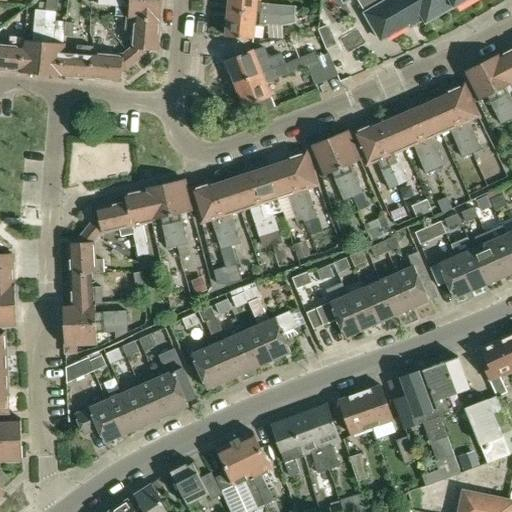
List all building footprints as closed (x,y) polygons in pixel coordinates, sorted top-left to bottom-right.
[(125,17),(128,18),(134,18),(158,21),(160,21),(162,0),(161,0),(98,0),(98,4),(116,5),(115,16),(125,17)] [(295,17),(296,6),(255,3),(255,0),(228,0),(227,11),(260,14),(295,17)] [(344,0),(345,1),(346,0),(360,0),(363,4),(365,3),(369,10),(365,12),(381,40),(408,24),(410,27),(423,20),(425,24),(466,0),(344,0)] [(23,37),(22,47),(20,70),(20,72),(40,74),(46,10),(38,9),(35,38),(23,37)] [(60,76),(61,74),(63,53),(64,44),(51,43),(55,11),(46,10),(40,74),(60,76)] [(296,25),(295,17),(260,14),(227,11),(225,36),(252,38),(253,28),(265,29),(265,27),(281,28),(296,25)] [(156,42),(158,21),(134,18),(128,18),(125,17),(124,30),(133,31),(132,48),(129,50),(137,61),(145,54),(145,50),(156,51),(157,42),(156,42)] [(64,35),(73,36),(74,22),(65,22),(64,35)] [(337,44),(329,24),(318,29),(327,49),(337,44)] [(0,68),(20,70),(22,47),(23,37),(10,36),(9,45),(0,44),(0,68)] [(76,55),(63,53),(61,74),(91,77),(93,53),(93,46),(77,44),(76,55)] [(250,51),(225,60),(233,83),(285,63),(281,53),(268,57),(264,46),(250,51)] [(511,48),(499,55),(511,81),(511,48)] [(285,63),(233,83),(242,107),(253,103),(257,114),(272,109),(268,98),(263,84),(308,66),(318,62),(317,58),(314,51),(285,63)] [(112,79),(120,80),(122,69),(127,69),(134,63),(125,53),(123,56),(93,53),(91,77),(111,79),(112,79)] [(327,54),(317,58),(318,62),(325,79),(335,75),(327,54)] [(510,119),(511,117),(511,100),(505,86),(511,82),(511,81),(499,55),(499,54),(482,62),(510,119)] [(325,79),(318,62),(308,66),(315,83),(325,79)] [(501,123),(505,121),(510,119),(482,62),(462,73),(477,101),(487,96),(501,123)] [(445,95),(471,154),(474,159),(484,155),(469,120),(477,116),(463,84),(444,92),(445,95)] [(450,128),(456,142),(463,157),(471,154),(445,95),(429,102),(441,132),(450,128)] [(429,102),(411,110),(434,169),(445,165),(432,135),(441,132),(429,102)] [(413,144),(419,158),(425,173),(434,169),(411,110),(392,118),(404,148),(413,144)] [(392,118),(373,127),(397,185),(408,180),(396,151),(404,148),(392,118)] [(377,160),(383,174),(389,189),(397,185),(373,127),(371,124),(352,132),(366,165),(377,160)] [(347,131),(327,139),(352,197),(362,192),(351,163),(359,160),(347,131)] [(343,200),(352,197),(327,139),(309,147),(321,176),(332,172),(343,200)] [(304,153),(285,159),(285,162),(306,221),(318,217),(308,188),(315,186),(304,153)] [(285,162),(267,168),(278,198),(287,195),(296,224),(300,223),(306,221),(285,162)] [(282,211),(278,198),(267,168),(248,174),(269,233),(273,246),(283,242),(274,214),(282,211)] [(269,233),(248,174),(229,180),(240,210),(249,207),(259,236),(262,235),(269,233)] [(178,246),(180,254),(180,257),(190,255),(181,213),(190,211),(183,180),(164,184),(178,246)] [(229,180),(211,186),(231,246),(241,242),(231,213),(240,210),(229,180)] [(224,248),(231,246),(211,186),(210,183),(190,189),(200,222),(211,219),(220,249),(224,248)] [(164,184),(142,189),(142,190),(150,220),(160,218),(163,232),(167,248),(170,248),(178,246),(164,184)] [(123,194),(125,202),(131,226),(132,234),(137,257),(149,254),(142,223),(150,221),(150,220),(142,190),(123,194)] [(507,204),(502,193),(489,198),(494,210),(507,204)] [(492,206),(487,195),(476,200),(481,211),(492,206)] [(447,197),(438,201),(443,213),(452,208),(447,197)] [(427,199),(412,206),(417,217),(432,211),(427,199)] [(132,234),(131,226),(125,202),(104,206),(95,208),(98,219),(92,220),(87,226),(99,235),(100,232),(119,228),(121,236),(132,234)] [(478,217),(474,206),(462,211),(466,222),(478,217)] [(462,224),(457,213),(445,219),(449,229),(462,224)] [(385,215),(361,225),(369,241),(392,231),(385,215)] [(446,233),(441,221),(415,232),(420,244),(446,233)] [(503,276),(511,272),(511,249),(505,234),(501,225),(484,232),(503,276)] [(68,253),(69,273),(91,273),(104,272),(104,259),(93,260),(92,242),(95,238),(85,230),(79,237),(79,242),(67,243),(67,253),(68,253)] [(484,232),(467,239),(469,243),(486,284),(503,276),(484,232)] [(395,236),(383,242),(387,252),(399,246),(395,236)] [(310,256),(306,240),(294,243),(299,259),(310,256)] [(375,257),(387,252),(383,242),(371,246),(375,257)] [(469,243),(452,250),(454,256),(469,291),(486,284),(469,243)] [(367,260),(363,250),(350,256),(355,266),(367,260)] [(412,267),(396,274),(410,309),(428,301),(424,290),(432,286),(418,252),(408,257),(412,267)] [(0,284),(11,284),(10,254),(0,253),(0,284)] [(437,264),(430,267),(438,286),(447,282),(454,298),(469,291),(454,256),(437,263),(437,264)] [(350,267),(346,257),(334,262),(338,272),(350,267)] [(333,276),(329,265),(316,271),(320,281),(333,276)] [(142,271),(133,273),(136,286),(145,284),(142,271)] [(91,273),(69,273),(71,303),(93,302),(102,302),(101,286),(91,286),(91,273)] [(307,273),(292,278),(297,289),(311,283),(307,273)] [(396,274),(379,281),(394,316),(410,309),(396,274)] [(379,281),(363,288),(377,323),(394,316),(379,281)] [(258,298),(261,297),(255,282),(241,288),(242,290),(247,302),(257,324),(272,359),(289,352),(283,339),(296,333),(293,327),(294,327),(287,311),(268,319),(258,298)] [(0,304),(14,304),(13,284),(11,284),(0,284),(0,304)] [(247,302),(242,290),(241,288),(230,293),(237,307),(247,302)] [(363,288),(346,295),(361,330),(377,323),(363,288)] [(346,295),(330,302),(317,308),(324,325),(337,319),(344,337),(361,330),(346,295)] [(227,299),(216,304),(221,314),(232,309),(227,299)] [(63,323),(109,321),(127,321),(127,311),(94,313),(93,302),(71,303),(62,304),(63,323)] [(14,304),(0,304),(0,325),(15,325),(15,324),(14,304)] [(211,306),(199,311),(203,321),(216,316),(211,306)] [(199,323),(195,313),(183,319),(187,329),(199,323)] [(127,321),(109,321),(63,323),(64,354),(75,353),(75,344),(95,343),(95,331),(115,330),(116,338),(128,332),(127,321)] [(240,332),(255,366),(272,359),(257,324),(240,332)] [(240,332),(224,339),(239,373),(255,366),(240,332)] [(511,333),(496,341),(511,372),(511,370),(511,333)] [(156,343),(151,334),(139,339),(143,349),(156,343)] [(222,381),(239,373),(224,339),(207,346),(222,381)] [(139,351),(135,341),(122,346),(126,356),(139,351)] [(496,341),(479,349),(484,359),(480,362),(489,381),(496,396),(496,397),(499,395),(507,392),(500,376),(511,372),(496,341)] [(205,388),(222,381),(207,346),(190,353),(205,388)] [(123,358),(118,348),(106,354),(110,364),(123,358)] [(195,397),(182,367),(174,348),(159,355),(167,373),(156,378),(171,413),(188,406),(186,401),(195,397)] [(102,356),(92,361),(96,370),(106,366),(102,356)] [(90,357),(65,368),(65,384),(96,370),(92,361),(90,357)] [(467,389),(456,358),(445,362),(444,361),(444,362),(420,370),(435,409),(438,419),(440,418),(449,415),(442,398),(456,393),(467,389)] [(394,400),(393,401),(402,424),(404,429),(422,423),(429,440),(446,434),(440,418),(438,419),(435,409),(432,410),(417,371),(398,378),(404,396),(394,400)] [(156,378),(139,385),(155,420),(171,413),(156,378)] [(138,428),(155,420),(139,385),(122,392),(138,428)] [(379,385),(357,393),(371,429),(391,421),(379,385)] [(122,392),(106,400),(121,435),(138,428),(122,392)] [(371,429),(357,393),(337,400),(350,436),(371,429)] [(496,396),(486,399),(509,455),(511,453),(511,425),(499,395),(496,397),(496,396)] [(509,455),(486,399),(463,409),(486,464),(509,455)] [(106,400),(88,407),(89,409),(75,415),(84,435),(98,428),(105,443),(121,435),(106,400)] [(327,470),(337,466),(330,445),(339,442),(326,405),(306,412),(324,459),(327,470)] [(327,470),(324,459),(306,412),(289,418),(302,455),(310,453),(317,473),(327,470)] [(270,424),(288,475),(299,472),(294,458),(302,455),(289,418),(270,424)] [(0,439),(21,439),(21,434),(20,419),(0,419),(0,439)] [(234,441),(259,497),(262,506),(273,501),(260,472),(268,469),(251,432),(234,441)] [(414,461),(405,438),(395,442),(403,465),(414,461)] [(0,460),(22,460),(22,452),(21,439),(0,439),(0,460)] [(234,441),(217,448),(227,471),(215,477),(231,511),(249,511),(262,506),(259,497),(234,441)] [(458,457),(463,471),(480,464),(474,450),(458,457)] [(368,478),(360,454),(348,458),(356,482),(368,478)] [(186,464),(170,472),(187,505),(208,495),(211,500),(222,495),(211,473),(200,478),(193,463),(187,466),(186,464)] [(151,484),(135,495),(144,508),(146,511),(166,511),(161,502),(159,498),(156,494),(151,484)] [(511,511),(511,510),(511,501),(508,501),(462,492),(458,511),(511,511)] [(340,505),(342,511),(359,511),(364,511),(360,496),(339,502),(340,505)] [(112,510),(113,511),(135,511),(135,510),(128,500),(112,510)]
